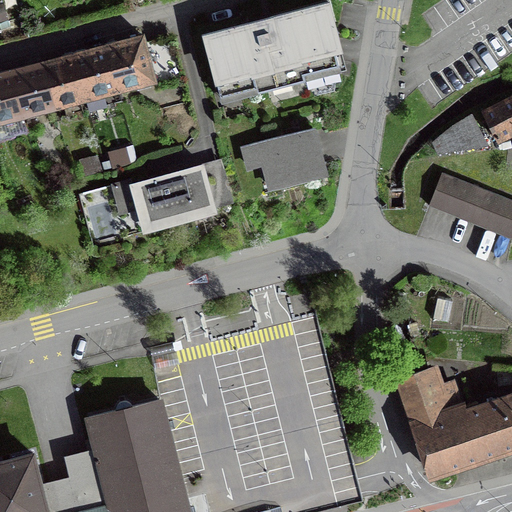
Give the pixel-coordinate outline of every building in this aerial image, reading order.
[(295,0),(274,6),(273,5),(201,25),(215,78),(216,78),(222,99),(272,86),(275,98),(293,93),(290,81),(305,76),(308,87),(342,78),(339,67),(346,65),(340,42),(344,41),(332,0),(295,0)] [(0,1),(0,19),(8,17),(4,1),(0,1)] [(71,54),(44,62),(21,68),(14,70),(9,71),(0,73),(0,123),(182,73),(174,42),(147,49),(143,34),(115,42),(107,44),(82,51),(75,53),(71,54)] [(511,90),(482,105),(498,139),(511,131),(511,90)] [(472,110),(451,123),(431,140),(436,152),(487,143),(472,110)] [(268,185),(329,168),(315,121),(239,143),(247,168),(261,163),(268,185)] [(133,142),(108,149),(110,158),(102,160),(104,168),(138,159),(133,142)] [(97,151),(79,157),(85,175),(103,169),(97,151)] [(135,175),(150,227),(218,207),(217,202),(234,197),(222,154),(205,159),(204,155),(135,175)] [(429,204),(511,236),(511,235),(511,197),(442,170),(429,204)] [(306,511),(338,504),(362,498),(359,485),(357,480),(356,473),(353,461),(350,449),(347,437),(344,425),(341,413),(338,401),(335,388),(331,376),(328,364),(325,352),(322,340),(319,328),(316,316),(313,303),(310,291),(310,289),(201,316),(151,355),(155,369),(158,382),(161,394),(162,398),(164,406),(167,418),(170,430),(173,442),(175,450),(177,462),(180,474),(189,511),(306,511)] [(511,447),(511,395),(468,410),(466,404),(457,407),(449,381),(435,385),(429,368),(400,377),(433,474),(511,447)] [(189,511),(180,474),(177,462),(175,450),(173,442),(170,430),(167,418),(164,406),(162,398),(89,416),(97,447),(65,455),(75,494),(65,497),(45,502),(33,453),(0,461),(0,511),(189,511)]
